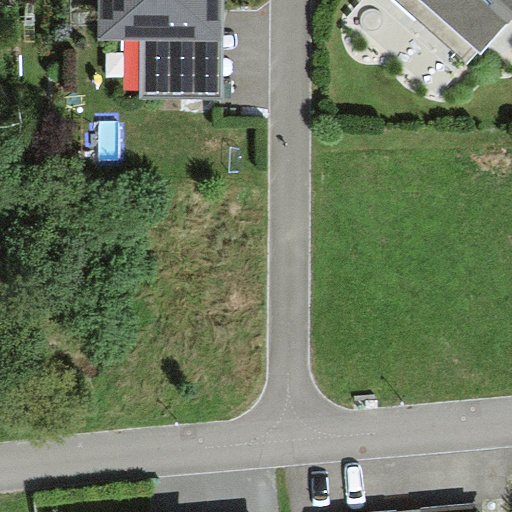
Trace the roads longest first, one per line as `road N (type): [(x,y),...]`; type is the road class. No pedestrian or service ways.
road 1 (residential): [(290,436),(285,0)]
road 2 (residential): [(290,436),(0,476)]
road 3 (residential): [(511,420),(290,436)]
